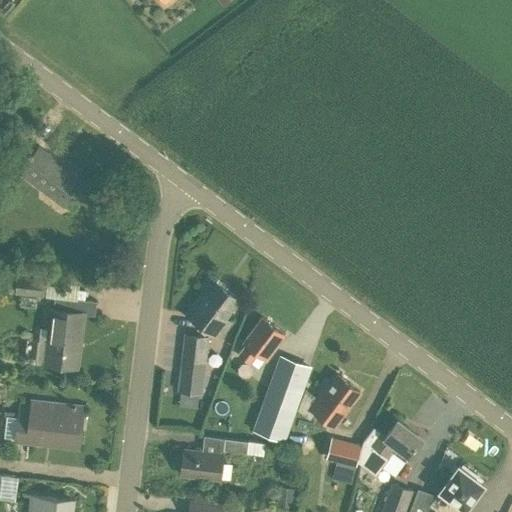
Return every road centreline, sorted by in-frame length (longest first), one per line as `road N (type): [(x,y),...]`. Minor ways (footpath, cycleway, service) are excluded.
road 1 (tertiary): [(511,428),(187,182)]
road 2 (residential): [(126,511),(160,237),(187,182)]
road 3 (tertiary): [(187,182),(0,46)]
